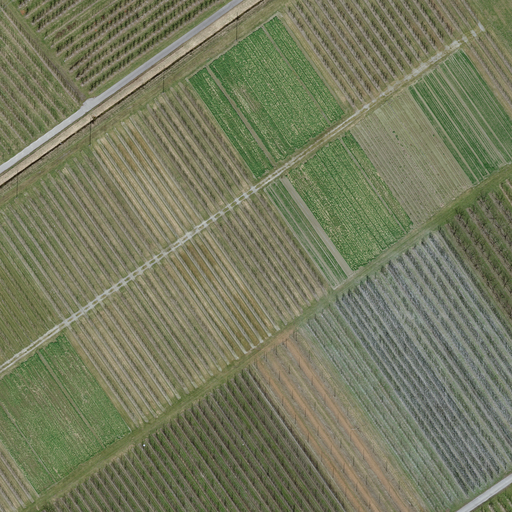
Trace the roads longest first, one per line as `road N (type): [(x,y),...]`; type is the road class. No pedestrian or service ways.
road 1 (track): [(481,29),(0,371)]
road 2 (track): [(282,0),(0,202)]
road 3 (unclassified): [(239,0),(0,170)]
